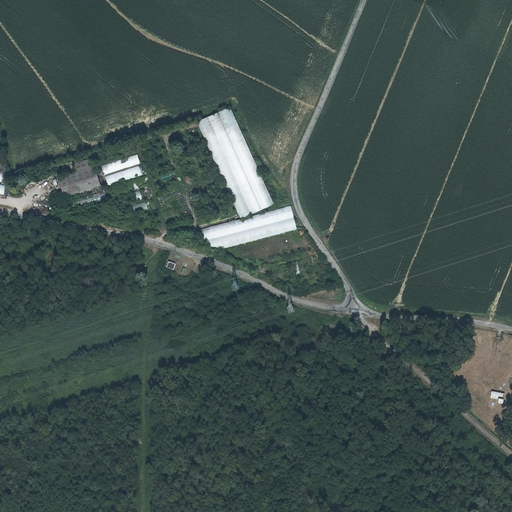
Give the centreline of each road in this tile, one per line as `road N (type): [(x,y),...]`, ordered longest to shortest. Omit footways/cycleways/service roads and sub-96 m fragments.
road 1 (unclassified): [(360,307),(304,297),(168,246),(0,209)]
road 2 (unclassified): [(365,0),(291,188),(298,215),(360,307)]
road 3 (track): [(330,511),(388,422),(486,511)]
road 4 (unclassified): [(360,307),(375,337),(511,461)]
road 5 (unclassified): [(511,330),(360,307)]
